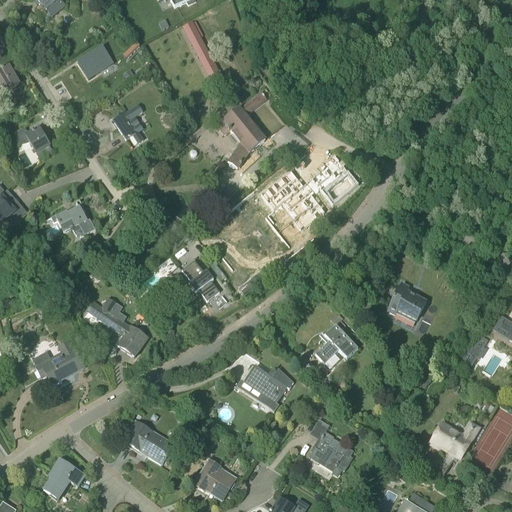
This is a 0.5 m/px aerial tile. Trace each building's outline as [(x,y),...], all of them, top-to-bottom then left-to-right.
[(36,0),(46,12),(47,12),(52,18),(65,8),(59,1),(60,0),(36,0)] [(172,0),(170,2),(174,10),(186,3),(188,7),(196,3),(194,0),(172,0)] [(163,33),(169,29),(165,21),(158,25),(163,33)] [(212,63),(192,24),(183,29),(203,68),(204,67),(216,90),(223,86),(211,63),(212,63)] [(136,45),(130,53),(135,56),(140,48),(136,45)] [(104,58),(109,55),(103,46),(78,63),(89,81),(110,67),(104,58)] [(146,66),(139,70),(142,75),(149,71),(146,66)] [(3,71),(0,72),(0,84),(6,94),(19,86),(9,69),(4,72),(3,71)] [(132,74),(125,78),(128,83),(135,79),(132,74)] [(228,164),(229,165),(229,168),(233,171),(236,170),(237,171),(241,166),(243,165),(242,164),(249,154),(249,155),(265,142),(246,118),(266,101),(261,94),(240,111),(239,110),(217,128),(224,137),(230,132),(241,145),(228,164)] [(143,142),(138,134),(139,134),(131,123),(143,115),(138,108),(126,116),(125,115),(116,120),(117,122),(114,124),(126,142),(133,138),(138,146),(143,142)] [(41,153),(44,159),(53,154),(40,131),(35,134),(34,133),(32,134),(29,136),(25,130),(14,136),(18,147),(29,143),(37,156),(41,153)] [(291,173),(260,198),(273,215),(283,207),(293,220),(290,223),(292,226),(294,225),(301,235),(324,216),(311,201),(320,194),(333,211),(360,189),(349,175),(348,176),(334,159),(321,170),(323,173),(303,189),(291,173)] [(0,190),(0,219),(7,214),(16,225),(27,215),(13,199),(10,202),(0,190)] [(79,211),(67,217),(67,216),(66,216),(64,214),(61,216),(61,219),(57,221),(56,222),(57,223),(63,236),(82,225),(88,236),(96,232),(88,219),(85,220),(77,205),(79,203),(80,204),(81,204),(80,202),(76,204),(79,211)] [(20,250),(29,258),(38,249),(29,241),(20,250)] [(207,304),(219,294),(211,284),(213,282),(207,274),(204,276),(194,263),(182,273),(192,286),(189,288),(196,297),(199,294),(207,304)] [(388,314),(395,317),(398,312),(400,313),(399,314),(416,323),(426,304),(409,295),(408,297),(406,296),(409,290),(402,286),(388,314)] [(93,304),(87,313),(123,338),(116,348),(135,361),(149,340),(130,327),(129,328),(109,315),(116,305),(109,300),(102,310),(93,304)] [(357,351),(342,336),(339,333),(345,327),(340,323),(343,320),(338,316),(330,324),(335,329),(325,339),(330,344),(315,358),(324,367),(339,353),(347,361),(357,351)] [(511,324),(505,320),(497,334),(509,341),(511,336),(511,324)] [(170,333),(168,332),(166,339),(173,341),(175,335),(173,334),(174,334),(170,332),(170,333)] [(483,339),(462,362),(472,368),(478,360),(470,355),(477,347),(483,351),(488,343),(483,339)] [(52,364),(49,360),(47,354),(32,362),(35,367),(35,368),(41,380),(47,377),(52,387),(62,382),(61,380),(68,377),(69,378),(84,370),(74,351),(73,352),(69,345),(59,350),(64,358),(52,364)] [(278,371),(272,380),(255,369),(244,386),(276,406),(286,390),(289,392),(293,385),(278,371)] [(423,375),(416,383),(426,391),(432,384),(423,375)] [(331,387),(325,382),(320,387),(327,393),(330,389),(329,388),(331,387)] [(344,474),(353,460),(350,459),(353,454),(333,441),(334,439),(326,434),(329,428),(319,421),(311,435),(312,435),(322,441),(316,451),(315,450),(309,460),(310,461),(311,459),(334,473),(336,469),(344,474)] [(136,425),(124,444),(162,467),(174,447),(136,425)] [(440,449),(448,454),(460,462),(471,443),(478,430),(471,426),(464,438),(443,426),(430,446),(438,451),(440,449)] [(264,456),(268,459),(273,452),(269,449),(264,456)] [(190,453),(185,460),(192,464),(196,457),(190,453)] [(78,489),(85,478),(60,462),(53,473),(55,475),(44,493),(56,501),(68,483),(78,489)] [(220,469),(209,462),(199,479),(197,477),(192,486),(204,493),(207,489),(224,500),(234,484),(217,473),(220,469)] [(434,511),(436,510),(413,495),(408,504),(405,502),(398,511),(434,511)] [(292,511),(294,510),(280,501),(272,511),(292,511)]
